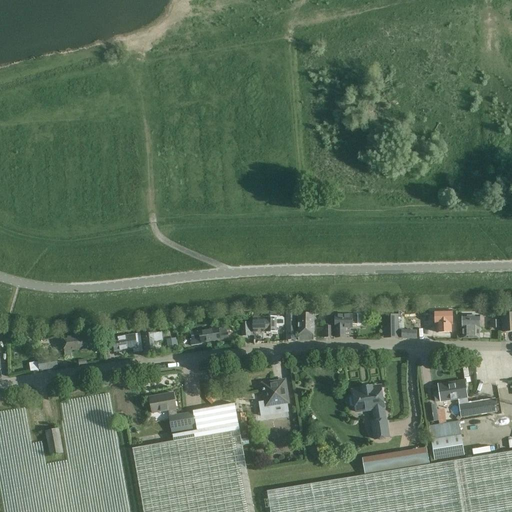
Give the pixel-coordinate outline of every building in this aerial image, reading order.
[(401,339),(417,339),(417,330),(404,330),(404,309),(398,309),(398,314),(398,317),(398,327),(399,327),(399,339),(401,339)] [(452,311),(435,311),(435,325),(437,325),(437,333),(451,332),(451,324),(452,324),(452,311)] [(314,340),(314,313),(299,313),(298,340),(314,340)] [(511,313),(502,314),(503,332),(511,331),(511,313)] [(390,327),(398,327),(398,317),(398,314),(391,314),(390,327)] [(335,315),(335,338),(343,337),(343,328),(352,328),(352,324),(358,324),(357,315),(352,315),(335,315)] [(252,322),(253,332),(254,332),(276,331),(276,327),(282,327),(284,325),(284,319),(282,317),(276,317),(259,318),(259,319),(253,320),(253,322),(252,322)] [(479,317),(463,317),(463,339),(479,339),(479,317)] [(489,319),(489,329),(500,329),(500,319),(489,319)] [(240,322),(242,337),(254,336),(254,332),(253,332),(252,322),(250,322),(250,321),(240,322)] [(287,333),(287,340),(296,339),(295,325),(289,325),(290,333),(287,333)] [(324,338),(333,338),(333,326),(324,326),(324,338)] [(199,331),(191,332),(192,340),(190,340),(191,346),(202,344),(201,343),(220,340),(220,339),(228,338),(226,327),(199,332),(199,331)] [(143,351),(145,352),(155,351),(154,342),(163,341),(162,332),(145,334),(145,336),(141,336),(143,351)] [(134,349),(134,352),(143,351),(140,333),(136,334),(136,335),(112,338),(114,352),(134,349)] [(65,351),(66,359),(73,358),(73,351),(88,349),(86,335),(64,337),(64,344),(60,345),(61,351),(65,351)] [(58,368),(57,357),(44,359),(45,369),(58,368)] [(285,380),(262,384),(266,407),(289,404),(285,380)] [(438,390),(434,391),(435,402),(440,401),(440,402),(458,399),(461,418),(497,412),(495,398),(468,403),(467,397),(464,381),(437,385),(438,390)] [(371,421),(374,441),(390,438),(387,418),(386,418),(381,386),(372,388),(372,387),(362,388),(362,389),(353,391),(354,396),(351,396),(349,399),(350,406),(352,407),(355,407),(356,412),(371,410),(373,420),(371,421)] [(176,409),(173,393),(150,397),(152,413),(167,411),(176,409)] [(173,442),(133,449),(143,511),(254,511),(235,404),(177,415),(176,409),(167,411),(173,442)] [(426,406),(428,423),(439,421),(436,405),(426,406)] [(83,423),(83,434),(90,434),(90,423),(90,414),(71,414),(71,420),(78,419),(78,423),(83,423)] [(434,461),(464,456),(459,421),(429,426),(434,461)] [(45,431),(50,456),(63,453),(58,428),(45,431)] [(35,451),(39,450),(41,460),(46,459),(43,442),(33,443),(35,451)] [(511,511),(511,451),(267,492),(270,511),(511,511)]
